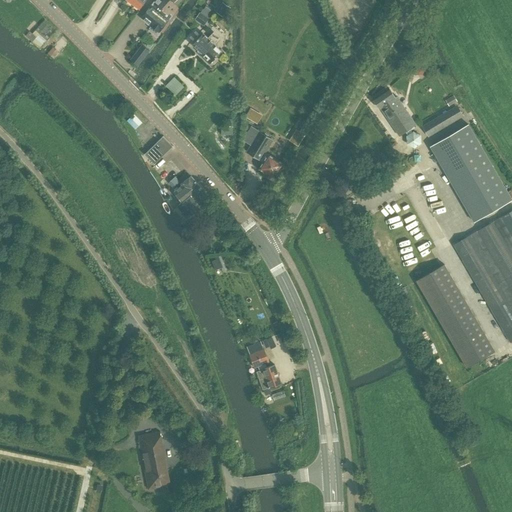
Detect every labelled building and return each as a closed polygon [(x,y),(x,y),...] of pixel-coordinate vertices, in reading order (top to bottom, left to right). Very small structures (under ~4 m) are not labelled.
[(126,0),(140,10),(146,0),(126,0)] [(169,14),(177,6),(171,0),(156,0),(155,2),(142,18),(152,26),(150,28),(157,33),(158,31),(159,32),(169,20),(172,16),(169,14)] [(204,26),(211,15),(202,9),(195,20),(204,26)] [(29,37),(41,47),(56,28),(43,19),(29,37)] [(213,43),(215,45),(221,39),(214,32),(208,38),(203,33),(193,44),(203,54),(201,55),(201,56),(213,43)] [(222,51),(215,45),(213,43),(201,56),(210,64),(222,51)] [(138,65),(149,51),(142,46),(131,60),(138,65)] [(176,95),(185,87),(175,76),(166,84),(176,95)] [(389,88),(373,99),(379,109),(380,108),(399,136),(405,132),(409,129),(416,125),(397,96),(395,97),(389,88)] [(448,111),(422,127),(429,137),(454,122),(448,111)] [(469,125),(430,147),(474,222),(511,200),(469,125)] [(261,160),(273,140),(260,132),(247,152),(261,160)] [(421,144),(421,135),(413,132),(406,136),(407,145),(414,148),(421,144)] [(155,164),(173,146),(164,136),(145,154),(155,164)] [(274,180),(284,164),(268,154),(259,169),(268,174),(267,176),(274,180)] [(188,192),(197,184),(191,176),(181,184),(182,185),(174,192),(182,202),(183,203),(189,198),(187,196),(190,194),(188,192)] [(197,219),(192,212),(209,197),(197,184),(188,192),(190,194),(187,196),(189,198),(183,203),(182,202),(177,207),(186,217),(184,219),(189,225),(197,219)] [(511,341),(511,210),(453,245),(510,343),(511,341)] [(215,269),(224,265),(221,257),(212,260),(215,269)] [(467,368),(495,352),(445,264),(416,281),(467,368)] [(225,265),(216,269),(218,274),(227,271),(225,265)] [(255,344),(247,347),(250,355),(258,351),(263,349),(260,342),(255,344)] [(258,351),(250,355),(255,368),(258,366),(260,371),(257,372),(263,388),(269,386),(270,387),(281,383),(275,365),(267,367),(265,363),(270,362),(265,349),(258,351)] [(148,489),(167,486),(157,432),(138,436),(148,489)]
